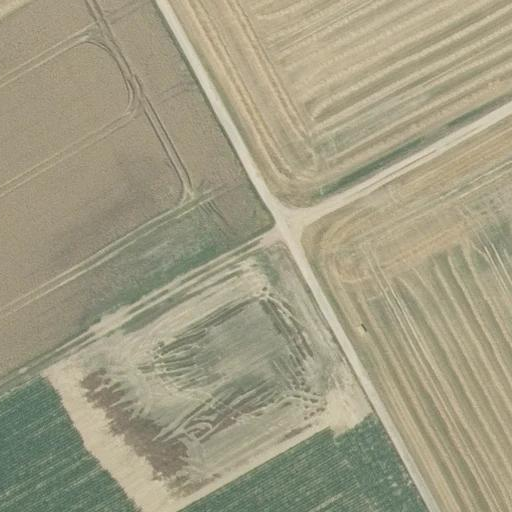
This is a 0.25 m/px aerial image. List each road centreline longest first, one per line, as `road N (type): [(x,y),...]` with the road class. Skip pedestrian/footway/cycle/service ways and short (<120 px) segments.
road 1 (track): [(511,107),(243,248),(0,389)]
road 2 (track): [(434,511),(160,0)]
